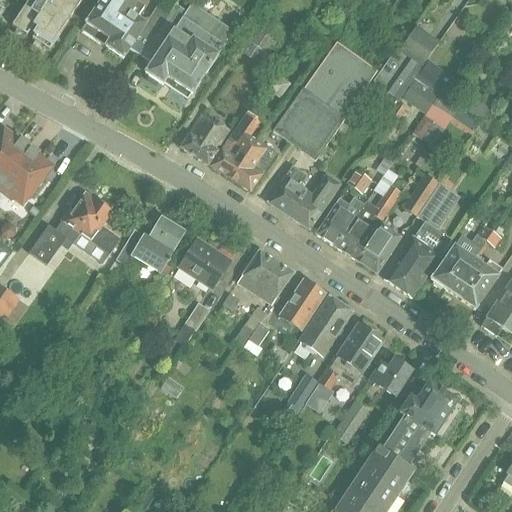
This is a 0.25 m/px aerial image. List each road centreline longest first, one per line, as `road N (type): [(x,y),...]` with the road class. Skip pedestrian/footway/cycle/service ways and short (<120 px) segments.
road 1 (residential): [(511,395),(296,249),(0,81)]
road 2 (residential): [(439,511),(511,403)]
